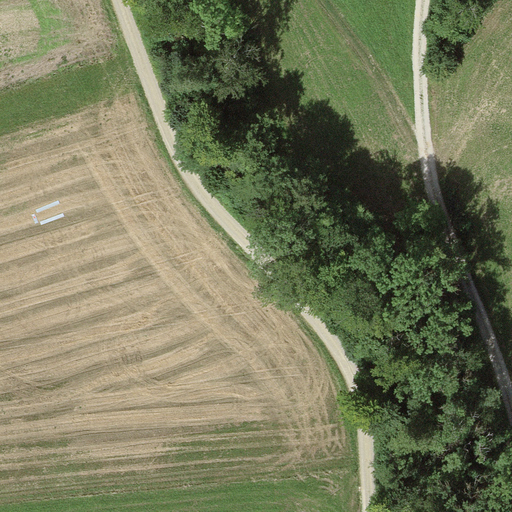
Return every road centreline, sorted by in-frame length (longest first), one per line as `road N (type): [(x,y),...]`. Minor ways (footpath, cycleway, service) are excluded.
road 1 (track): [(124,0),(201,202),(302,293),(352,362),(375,511)]
road 2 (track): [(435,200),(511,411)]
road 3 (track): [(435,200),(423,149),(422,0)]
road 4 (track): [(327,0),(423,149)]
